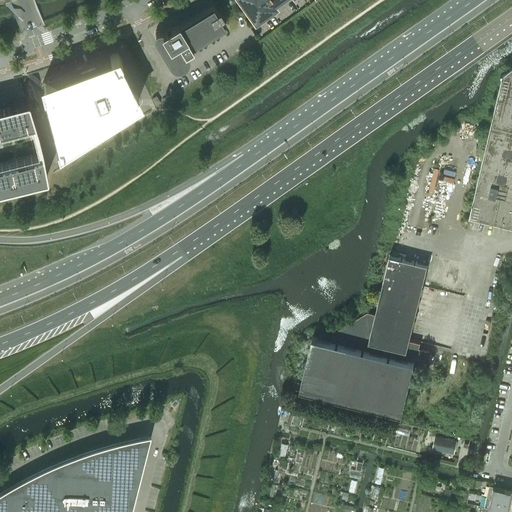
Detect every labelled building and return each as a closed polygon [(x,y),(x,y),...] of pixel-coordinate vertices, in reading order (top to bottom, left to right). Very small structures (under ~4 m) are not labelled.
[(239,0),(247,10),(246,10),(247,12),(248,11),(249,14),(252,12),(254,14),(257,13),(258,12),(269,4),(269,5),(271,4),(270,3),(273,1),(271,0),(239,0)] [(155,36),(169,60),(170,61),(171,62),(172,62),(173,63),(174,64),(175,64),(176,64),(178,64),(179,64),(180,64),(181,63),(182,63),(183,62),(184,61),(185,60),(186,59),(186,58),(186,57),(187,56),(187,55),(187,53),(186,52),(186,51),(185,50),(192,46),(191,45),(226,24),(220,15),(222,14),(222,13),(221,14),(218,10),(220,9),(219,8),(217,9),(213,2),(178,23),(178,22),(166,29),(163,31),(162,30),(161,30),(161,29),(160,29),(159,29),(158,29),(157,29),(156,30),(155,31),(155,32),(154,33),(154,34),(155,35),(155,36)] [(42,82),(44,92),(43,94),(56,145),(58,152),(59,152),(65,149),(64,148),(95,129),(95,128),(104,122),(105,123),(128,108),(128,106),(139,99),(136,93),(137,91),(121,60),(121,59),(118,53),(117,52),(110,55),(90,63),(91,63),(87,64),(82,66),(75,69),(72,70),(72,69),(64,73),(63,75),(42,82)] [(511,66),(503,74),(490,128),(470,215),(511,224),(511,66)] [(160,101),(156,95),(152,97),(156,104),(160,101)] [(47,175),(47,174),(41,145),(37,128),(28,99),(28,98),(27,98),(8,103),(0,104),(0,187),(46,176),(47,175)] [(426,364),(429,350),(419,347),(420,342),(409,339),(422,285),(427,263),(389,254),(375,313),(367,311),(333,332),(331,340),(312,335),(300,387),(402,412),(414,361),(426,364)] [(340,413),(330,410),(328,418),(339,420),(340,413)] [(0,511),(129,511),(150,433),(134,436),(125,438),(110,442),(97,445),(83,450),(74,453),(68,456),(53,462),(42,467),(32,472),(22,477),(11,483),(1,489),(0,489),(0,511)] [(454,453),(456,441),(435,436),(432,448),(454,453)] [(279,460),(277,467),(286,469),(287,463),(279,460)] [(384,466),(378,465),(374,482),(380,484),(384,466)] [(509,501),(511,490),(488,485),(488,486),(485,495),(485,496),(486,496),(489,497),(489,496),(509,501)] [(453,488),(445,486),(443,496),(450,498),(453,488)] [(507,511),(509,501),(489,496),(489,497),(486,496),(483,506),(507,511)]
